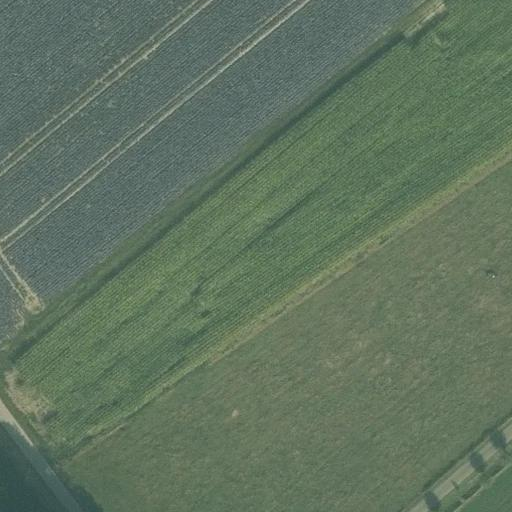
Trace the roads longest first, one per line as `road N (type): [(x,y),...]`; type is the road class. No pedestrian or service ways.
road 1 (track): [(372,511),(511,396)]
road 2 (track): [(84,511),(0,401)]
